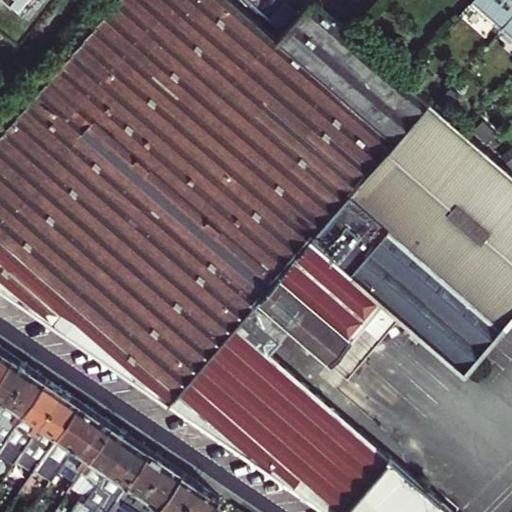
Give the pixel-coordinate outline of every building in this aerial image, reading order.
[(511,167),(319,0),(306,0),(281,28),(276,34),(237,0),(113,0),(0,135),(0,283),(337,511),(461,511),(270,349),(295,322),(334,356),(387,295),(414,319),(428,330),(469,366),(511,317),(511,167)] [(30,4),(25,0),(9,0),(24,12),(30,4)] [(511,0),(483,0),(506,20),(511,13),(511,0)] [(387,295),(334,356),(361,379),(408,326),(421,338),(428,330),(414,319),(387,295)] [(0,376),(14,356),(0,346),(0,376)] [(31,367),(14,356),(0,376),(0,405),(5,398),(9,400),(31,367)] [(6,440),(48,378),(31,367),(9,400),(5,398),(0,405),(0,435),(1,436),(6,440)] [(66,391),(48,378),(6,440),(15,446),(23,452),(66,391)] [(82,402),(66,391),(23,452),(39,464),(82,402)] [(97,412),(82,402),(39,464),(54,475),(97,412)] [(115,424),(97,412),(54,475),(72,488),(79,477),(88,464),(115,424)] [(105,476),(132,436),(115,424),(88,464),(105,476)] [(152,449),(132,436),(105,476),(96,489),(88,499),(107,511),(109,511),(119,498),(121,494),(152,449)] [(23,452),(15,446),(12,450),(20,456),(23,452)] [(158,511),(186,472),(152,449),(121,494),(119,498),(109,511),(158,511)] [(23,452),(20,456),(36,467),(39,464),(23,452)] [(79,477),(91,486),(96,489),(105,476),(88,464),(79,477)] [(182,511),(202,483),(186,472),(158,511),(182,511)] [(209,511),(220,496),(202,483),(182,511),(209,511)] [(88,499),(96,489),(91,486),(85,496),(88,499)]
